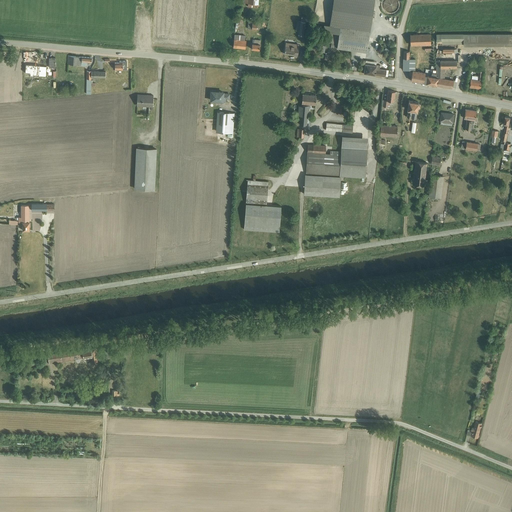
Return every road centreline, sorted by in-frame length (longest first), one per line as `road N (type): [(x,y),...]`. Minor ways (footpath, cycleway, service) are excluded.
road 1 (unclassified): [(511,468),(391,422),(0,401)]
road 2 (unclassified): [(511,221),(0,301)]
road 3 (tertiary): [(398,84),(0,42)]
